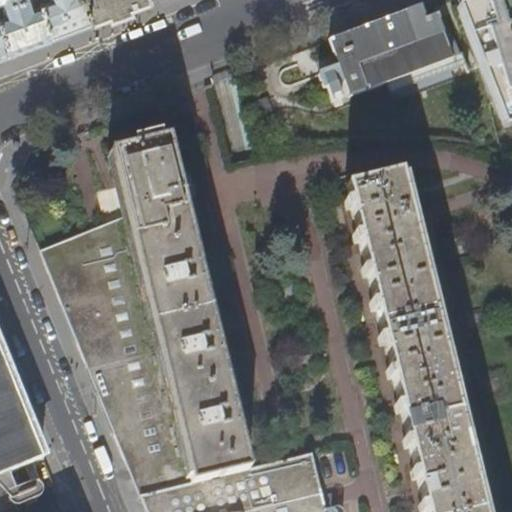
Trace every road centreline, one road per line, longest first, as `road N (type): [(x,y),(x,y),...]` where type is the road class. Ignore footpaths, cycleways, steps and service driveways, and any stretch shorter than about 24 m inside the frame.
road 1 (residential): [(266,8),(0,112)]
road 2 (residential): [(0,259),(102,511)]
